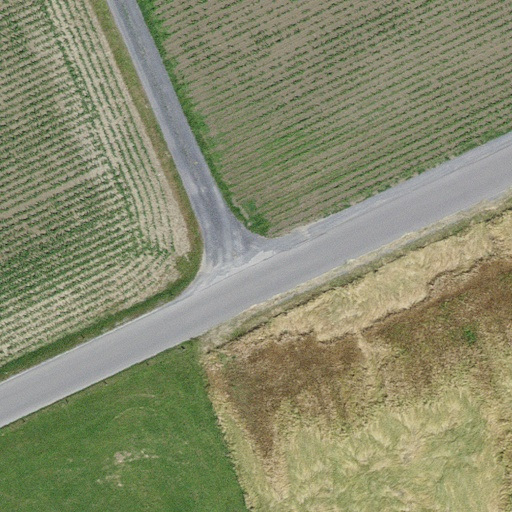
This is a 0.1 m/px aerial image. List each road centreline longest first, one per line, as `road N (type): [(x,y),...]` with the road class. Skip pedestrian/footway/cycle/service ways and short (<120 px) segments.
road 1 (unclassified): [(511,153),(0,393)]
road 2 (track): [(122,0),(240,278)]
